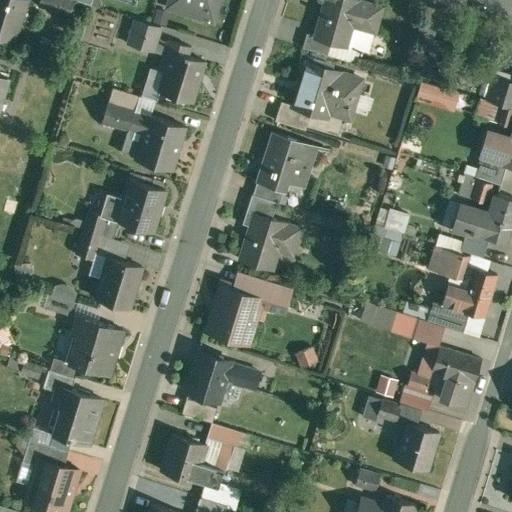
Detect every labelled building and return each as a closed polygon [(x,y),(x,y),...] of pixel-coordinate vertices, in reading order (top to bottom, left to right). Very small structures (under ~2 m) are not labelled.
[(25,0),(0,0),(0,34),(14,38),(25,0)] [(73,1),(69,0),(41,0),(40,5),(69,14),(73,1)] [(219,0),(190,0),(191,0),(188,12),(213,20),(219,0)] [(383,7),(358,0),(329,0),(326,14),(324,13),(317,36),(333,41),(347,45),(354,19),(376,26),(375,29),(376,29),(377,29),(383,7)] [(160,26),(136,19),(133,29),(157,37),(160,26)] [(376,26),(354,19),(347,45),(369,52),(376,29),(375,29),(376,26)] [(157,37),(133,29),(129,43),(153,50),(157,37)] [(333,41),(317,36),(308,33),(304,48),(329,55),(333,41)] [(192,46),(169,39),(160,69),(165,71),(160,89),(193,99),(205,61),(190,56),(191,53),(189,53),(192,46)] [(364,78),(309,61),(296,105),(295,106),(313,111),(319,113),(322,103),(351,112),(350,117),(351,118),(364,78)] [(511,72),(500,68),(490,101),(505,105),(511,107),(511,72)] [(0,73),(0,103),(9,77),(0,73)] [(451,108),(455,90),(416,82),(412,101),(451,108)] [(140,95),(113,87),(109,102),(135,110),(140,95)] [(296,105),(282,100),(277,120),(307,129),(313,111),(295,106),(296,105)] [(135,110),(109,102),(103,121),(129,129),(130,126),(135,110)] [(511,107),(505,105),(500,122),(511,125),(511,107)] [(186,125),(150,114),(150,115),(135,110),(130,126),(145,130),(137,158),(173,169),(186,125)] [(319,146),(272,132),(268,147),(269,148),(267,155),(268,155),(265,166),(262,165),(257,180),(285,189),(288,190),(292,177),(308,182),(319,146)] [(511,139),(490,133),(484,153),(508,160),(508,162),(509,162),(511,163),(511,139)] [(508,160),(484,153),(476,176),(502,184),(509,162),(508,162),(508,160)] [(166,189),(129,177),(123,197),(109,192),(102,213),(108,215),(108,216),(119,220),(120,220),(154,231),(162,205),(162,204),(166,189)] [(285,189),(259,181),(254,195),(278,202),(281,203),(285,189)] [(492,185),(478,181),(473,198),(487,202),(492,185)] [(511,231),(511,197),(498,193),(492,213),(462,203),(454,226),(508,243),(511,231)] [(254,195),(252,194),(247,211),(273,218),(278,202),(254,195)] [(396,254),(406,211),(376,205),(367,248),(396,254)] [(102,213),(90,209),(84,228),(102,234),(114,238),(120,220),(119,220),(108,216),(108,215),(102,213)] [(273,218),(247,211),(243,224),(249,226),(239,259),(274,270),(282,243),(297,247),(303,228),(273,218)] [(8,260),(17,263),(32,219),(24,216),(8,260)] [(102,234),(84,228),(81,240),(99,245),(102,234)] [(99,245),(81,240),(76,253),(94,258),(95,258),(97,252),(99,245)] [(449,250),(442,271),(449,273),(456,252),(449,250)] [(109,256),(97,252),(95,258),(94,258),(90,274),(103,278),(109,256)] [(471,257),(456,252),(449,273),(464,278),(471,257)] [(142,266),(110,256),(109,256),(103,278),(97,297),(130,307),(142,266)] [(498,275),(475,268),(468,292),(449,286),(441,310),(469,319),(471,312),(485,317),(498,275)] [(277,282),(239,271),(234,284),(239,286),(237,290),(243,292),(242,293),(262,299),(271,302),(277,282)] [(243,292),(237,290),(239,286),(234,284),(223,281),(208,329),(248,342),(262,299),(242,293),(243,292)] [(78,302),(47,292),(43,306),(74,316),(78,302)] [(469,319),(441,310),(438,323),(465,331),(469,319)] [(123,329),(80,315),(74,333),(80,335),(71,363),(109,374),(123,329)] [(482,358),(440,345),(433,368),(449,373),(442,397),(467,404),(473,380),(475,381),(482,358)] [(297,365),(315,360),(310,346),(293,352),(297,365)] [(231,361),(199,351),(187,391),(219,400),(222,388),(231,362),(231,361)] [(259,371),(231,362),(222,388),(238,393),(241,384),(254,388),(259,371)] [(74,376),(48,368),(43,386),(58,390),(59,384),(71,388),(74,376)] [(431,376),(413,371),(404,402),(424,409),(431,411),(436,392),(427,389),(431,376)] [(392,395),(396,377),(377,373),(373,392),(392,395)] [(71,388),(59,384),(58,390),(53,404),(61,407),(53,433),(87,443),(101,397),(71,388)] [(402,405),(371,395),(365,416),(377,420),(380,413),(398,419),(399,414),(402,405)] [(217,407),(187,398),(182,412),(213,421),(217,407)] [(404,402),(403,402),(402,405),(399,414),(420,420),(424,409),(404,402)] [(242,431),(213,421),(208,436),(237,446),(242,431)] [(440,431),(409,421),(402,445),(399,444),(394,458),(428,469),(440,431)] [(207,443),(174,432),(162,470),(195,480),(201,462),(207,443)] [(68,450),(29,438),(22,460),(36,464),(38,457),(63,465),(68,450)] [(63,465),(38,457),(36,464),(25,499),(65,511),(78,469),(63,465)] [(222,468),(201,462),(196,478),(205,481),(218,485),(223,469),(222,468)] [(238,471),(223,466),(222,468),(223,469),(218,485),(205,481),(200,497),(226,505),(234,507),(239,489),(233,487),(238,471)] [(380,474),(362,468),(358,482),(376,487),(380,474)] [(413,511),(417,503),(386,493),(383,503),(362,497),(357,511),(413,511)] [(200,497),(199,497),(194,511),(224,511),(226,505),(200,497)] [(182,511),(152,503),(148,511),(182,511)]
